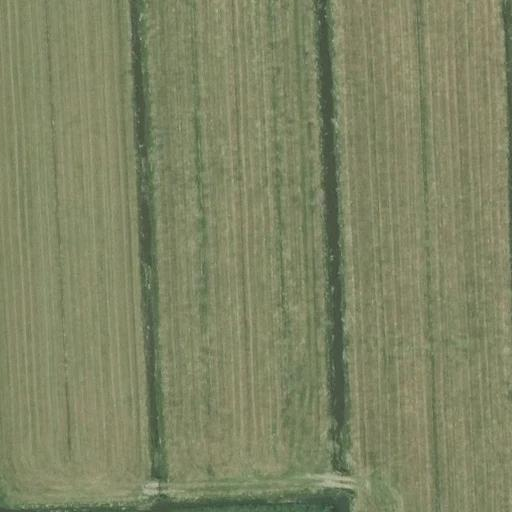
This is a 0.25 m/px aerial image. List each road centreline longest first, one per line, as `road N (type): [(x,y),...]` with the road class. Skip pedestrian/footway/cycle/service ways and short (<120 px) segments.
road 1 (track): [(390,511),(389,478),(317,481),(301,271)]
road 2 (track): [(317,481),(128,486)]
